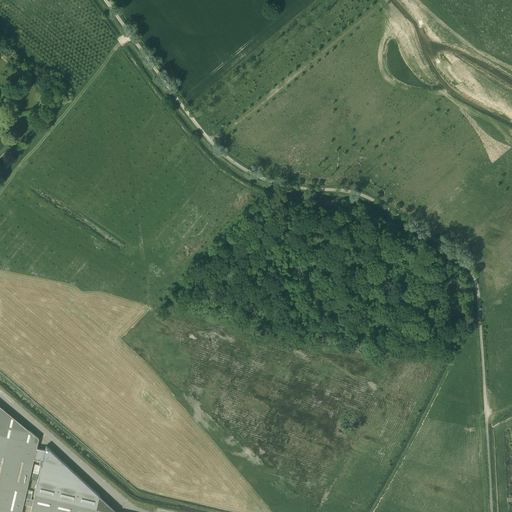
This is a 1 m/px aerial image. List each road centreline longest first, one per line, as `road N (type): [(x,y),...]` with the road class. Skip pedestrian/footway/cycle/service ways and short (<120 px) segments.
road 1 (unclassified): [(480,325),(476,281),(454,251),(362,194),(269,181),(229,159),(105,0)]
road 2 (track): [(0,192),(80,102),(128,30)]
road 3 (track): [(491,511),(480,325)]
